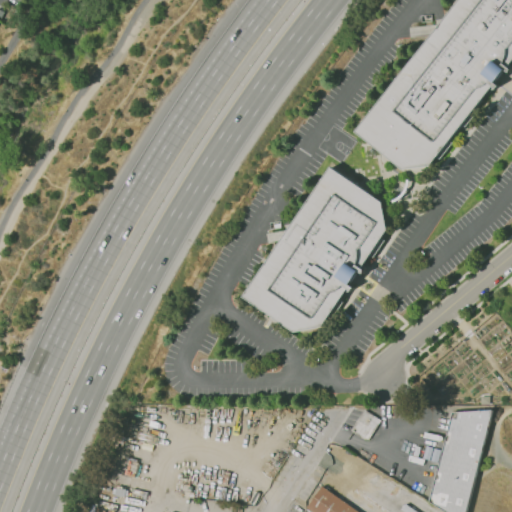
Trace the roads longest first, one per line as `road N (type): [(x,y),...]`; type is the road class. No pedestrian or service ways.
road 1 (motorway): [(34,511),(110,339),(186,201),(328,0)]
road 2 (motorway): [(270,0),(127,213),(0,472)]
road 3 (tertiary): [(383,379),(400,348),(511,255)]
road 4 (residential): [(273,511),(342,409)]
